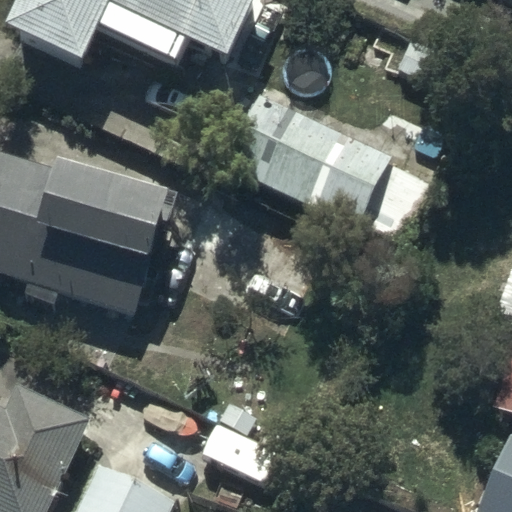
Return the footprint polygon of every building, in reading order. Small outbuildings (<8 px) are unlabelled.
[(41,0),(13,61),(92,96),(107,61),(185,95),(194,74),(239,94),(276,12),(249,0),(41,0)] [(376,51),(331,31),(299,99),(332,115),(351,72),(363,77),(376,51)] [(436,198),(264,115),(230,187),(365,251),(370,241),(407,259),(436,198)] [(66,192),(0,170),(0,292),(138,337),(154,289),(164,293),(187,221),(69,183),(66,192)] [(511,368),(494,416),(511,423),(511,368)] [(9,424),(0,420),(0,511),(61,511),(96,436),(20,402),(9,424)] [(511,511),(511,448),(507,446),(478,511),(511,511)] [(165,511),(103,482),(87,511),(165,511)]
